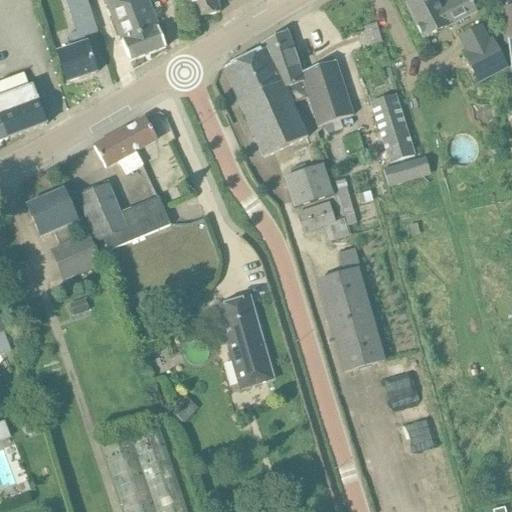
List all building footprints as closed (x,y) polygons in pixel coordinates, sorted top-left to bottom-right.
[(69,36),(73,48),(56,54),(66,83),(96,73),(87,44),(85,44),(83,38),(97,34),(85,0),(65,0),(76,33),(69,36)] [(165,48),(147,1),(149,0),(104,0),(129,62),(165,48)] [(190,0),(195,19),(200,17),(213,15),(219,13),(216,0),(190,0)] [(435,0),(413,0),(405,4),(423,39),(476,12),(469,0),(451,0),(439,6),(435,0)] [(511,7),(503,8),(507,39),(508,39),(511,70),(511,69),(511,7)] [(481,26),(458,38),(465,52),(462,54),(477,85),(507,70),(493,40),(489,42),(481,26)] [(307,99),(316,128),(353,116),(335,62),(301,73),(287,32),(261,44),(263,50),(265,49),(291,105),(293,104),(307,99)] [(265,49),(263,50),(223,69),(263,158),(308,137),(293,104),(291,105),(265,49)] [(426,58),(436,74),(446,68),(436,52),(426,58)] [(36,98),(31,86),(0,97),(0,128),(4,140),(46,124),(36,98)] [(395,95),(370,103),(389,164),(414,156),(395,95)] [(142,166),(134,152),(156,140),(145,119),(93,148),(105,168),(118,161),(126,175),(142,166)] [(417,161),(383,170),(388,188),(421,178),(417,161)] [(323,166),(283,179),(294,210),(333,197),(323,166)] [(344,180),(335,182),(347,226),(356,223),(344,180)] [(108,184),(76,198),(96,244),(99,242),(104,253),(170,226),(158,198),(121,213),(108,184)] [(76,240),(70,226),(77,223),(62,190),(26,206),(40,239),(53,234),(59,247),(49,252),(62,283),(100,266),(87,235),(76,240)] [(328,204),(295,213),(302,234),(324,228),(328,241),(348,235),(344,220),(334,223),(328,204)] [(338,255),(343,273),(316,281),(343,374),(385,362),(353,250),(338,255)] [(144,293),(125,301),(129,312),(148,304),(144,293)] [(216,308),(241,392),(273,382),(249,299),(216,308)] [(0,356),(11,352),(3,333),(6,332),(0,317),(0,356)] [(155,321),(136,328),(143,346),(162,339),(155,321)] [(101,443),(124,511),(187,511),(157,424),(101,443)]
